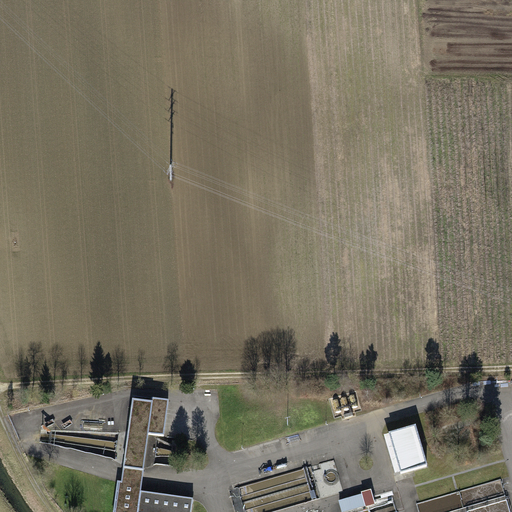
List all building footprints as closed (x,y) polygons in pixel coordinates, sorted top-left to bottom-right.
[(145,464),(159,466),(163,439),(168,407),(154,405),(153,411),(145,464)] [(311,406),(303,406),(297,412),(297,420),(302,425),(310,426),(316,420),(316,412),(311,406)] [(153,411),(131,408),(129,422),(123,460),(115,511),(137,511),(140,495),(145,464),(153,411)] [(397,477),(429,467),(417,428),(385,437),(397,477)] [(184,470),(188,443),(163,439),(159,466),(184,470)] [(374,493),(340,500),(342,511),(355,511),(377,507),(374,493)] [(190,511),(192,503),(140,495),(137,511),(190,511)]
